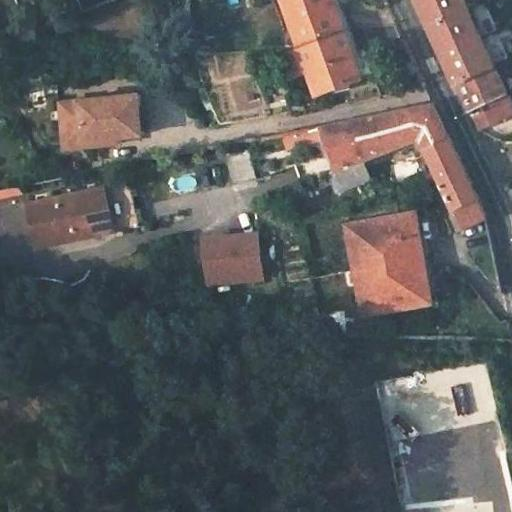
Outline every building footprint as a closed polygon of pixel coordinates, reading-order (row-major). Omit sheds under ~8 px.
[(105,0),(104,0),(110,15),(146,0),(105,0)] [(343,33),(333,4),(342,2),(347,0),(281,0),(298,48),(343,33)] [(464,0),(419,0),(428,17),(459,84),(475,119),(486,115),(482,104),(506,93),(464,0)] [(351,30),(342,2),(333,4),(343,33),(351,30)] [(343,33),(353,58),(360,56),(351,30),(343,33)] [(298,48),(315,97),(373,75),(365,54),(360,56),(353,58),(343,33),(298,48)] [(137,94),(78,103),(84,142),(120,137),(143,133),(137,94)] [(435,101),(319,124),(322,134),(335,167),(420,134),(426,146),(450,136),(440,126),(437,121),(434,114),(435,101)] [(84,142),(78,103),(56,106),(63,152),(121,143),(120,137),(84,142)] [(319,124),(299,127),(303,139),(322,134),(319,124)] [(450,136),(426,146),(435,165),(440,176),(463,226),(488,216),(450,136)] [(435,165),(418,172),(423,183),(440,176),(435,165)] [(206,166),(103,186),(111,232),(214,212),(206,166)] [(417,219),(350,229),(365,319),(433,308),(417,219)] [(206,285),(270,281),(267,229),(203,233),(206,285)]
